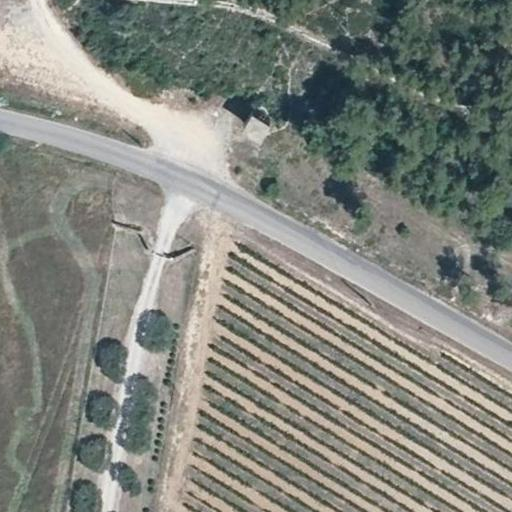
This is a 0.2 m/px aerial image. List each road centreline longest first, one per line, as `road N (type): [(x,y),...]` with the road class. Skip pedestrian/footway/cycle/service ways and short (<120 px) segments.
road 1 (tertiary): [(0,118),(181,172),(511,355)]
road 2 (track): [(181,172),(166,141),(95,78),(36,0)]
